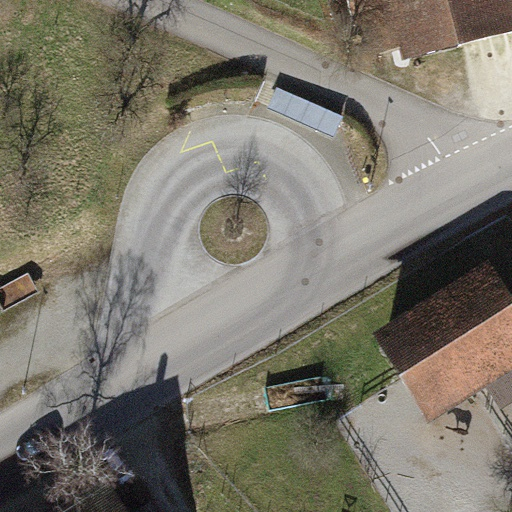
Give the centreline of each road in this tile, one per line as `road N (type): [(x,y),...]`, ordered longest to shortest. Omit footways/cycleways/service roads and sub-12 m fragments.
road 1 (residential): [(461,188),(327,256),(0,454)]
road 2 (residential): [(148,0),(389,106),(420,127),(461,188)]
